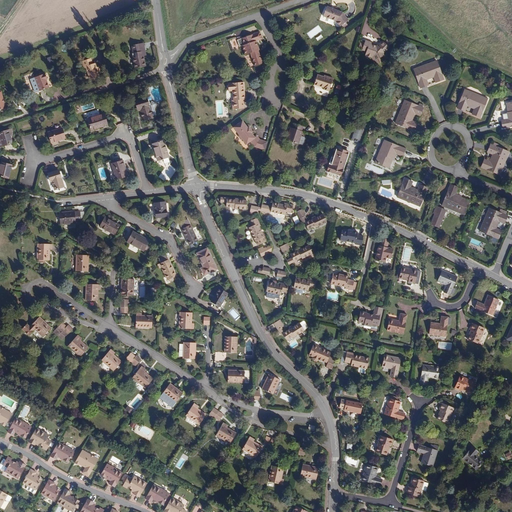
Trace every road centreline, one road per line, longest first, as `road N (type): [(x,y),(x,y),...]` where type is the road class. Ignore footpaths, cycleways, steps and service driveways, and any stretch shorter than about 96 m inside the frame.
road 1 (residential): [(377,218),(289,191),(195,186)]
road 2 (residential): [(148,191),(129,132),(32,162),(27,184)]
road 3 (residential): [(328,416),(269,345),(229,267)]
road 4 (residential): [(1,443),(145,511)]
road 5 (residential): [(97,198),(169,238),(194,290)]
road 6 (residential): [(388,504),(418,401),(409,391)]
road 7 (residential): [(195,186),(166,69)]
